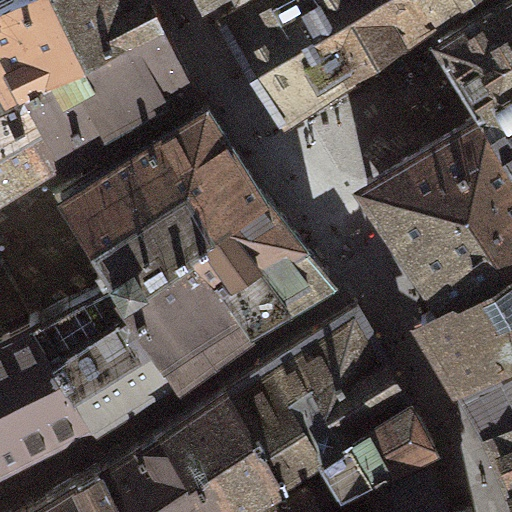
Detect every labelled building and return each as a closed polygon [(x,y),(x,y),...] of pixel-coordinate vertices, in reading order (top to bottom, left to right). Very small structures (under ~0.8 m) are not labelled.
[(0,0),(0,58),(8,73),(27,64),(60,44),(157,2),(155,0),(0,0)] [(237,0),(220,9),(250,58),(280,107),(333,73),(446,0),(237,0)] [(511,0),(490,0),(438,32),(486,108),(511,146),(511,0)] [(195,83),(157,2),(60,44),(27,64),(70,145),(195,83)] [(8,73),(0,58),(0,187),(70,145),(27,64),(8,73)] [(128,276),(189,238),(188,232),(265,185),(207,93),(54,180),(112,277),(124,270),(128,276)] [(511,146),(486,108),(364,177),(443,295),(511,257),(511,146)] [(188,232),(189,238),(250,314),(330,268),(265,185),(188,232)] [(128,276),(180,361),(250,314),(189,238),(128,276)] [(511,257),(443,295),(420,310),(458,371),(511,347),(511,257)] [(128,396),(180,361),(128,276),(124,270),(112,277),(76,293),(41,309),(102,412),(128,396)] [(326,449),(410,396),(357,300),(230,380),(277,479),(326,449)] [(102,412),(41,309),(33,313),(0,330),(0,450),(84,410),(89,419),(102,412)] [(506,464),(510,475),(511,474),(511,347),(458,371),(506,464)] [(211,511),(225,511),(277,479),(230,380),(166,416),(211,511)] [(367,470),(425,442),(436,438),(410,396),(326,449),(332,462),(311,476),(317,492),(367,470)] [(125,511),(211,511),(166,416),(101,454),(125,511)] [(473,511),(471,504),(455,510),(425,442),(367,470),(382,511),(473,511)] [(28,511),(125,511),(101,454),(24,498),(28,511)] [(233,511),(325,511),(317,492),(311,476),(249,502),(233,511)] [(0,511),(28,511),(24,498),(0,508),(0,511)]
